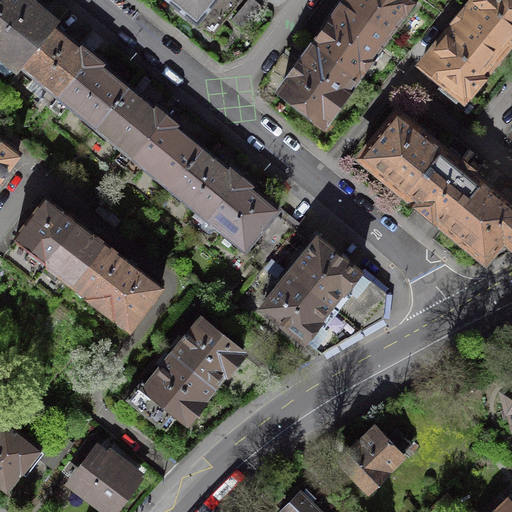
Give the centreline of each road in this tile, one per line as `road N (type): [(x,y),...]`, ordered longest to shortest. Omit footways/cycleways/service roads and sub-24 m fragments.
road 1 (secondary): [(464,326),(296,420),(191,511)]
road 2 (residential): [(226,104),(426,270),(464,326)]
road 3 (residential): [(99,0),(226,104)]
road 4 (residential): [(226,104),(308,0)]
